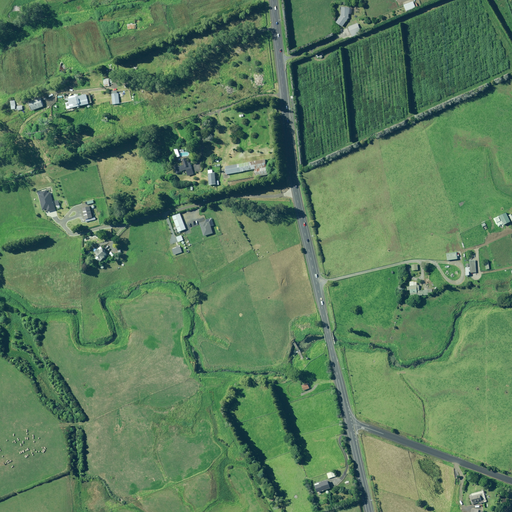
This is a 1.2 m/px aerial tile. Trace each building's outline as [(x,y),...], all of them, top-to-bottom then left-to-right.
[(409,0),(403,2),(406,12),(416,8),(413,0),(409,0)] [(342,27),(347,20),(349,18),(349,7),(341,7),(341,15),(336,22),(342,27)] [(357,23),(348,27),(352,37),(362,33),(357,23)] [(70,63),(59,63),(59,72),(66,72),(66,71),(70,71),(70,63)] [(119,93),(111,94),(112,105),(120,104),(119,93)] [(68,100),(69,103),(65,103),(66,107),(69,106),(70,108),(92,103),(90,94),(78,96),(78,94),(68,97),(68,96),(67,96),(66,96),(65,96),(65,97),(64,97),(64,98),(64,99),(65,99),(65,100),(66,100),(67,100),(68,100)] [(194,174),(189,157),(184,159),(186,164),(179,166),(178,164),(175,165),(178,174),(181,173),(181,171),(186,170),(188,176),(194,174)] [(226,175),(238,172),(237,168),(246,166),(246,171),(254,169),(256,177),(268,175),(265,158),(225,166),(226,175)] [(209,185),(216,184),(216,185),(219,185),(218,179),(216,179),(215,173),(212,173),(212,170),(207,170),(209,185)] [(511,222),(507,212),(499,216),(504,225),(511,222)] [(186,229),(180,213),(172,217),(178,232),(186,229)] [(101,246),(94,252),(97,256),(95,258),(99,262),(107,255),(105,252),(106,251),(101,246)] [(180,246),(170,250),(172,256),(179,253),(180,255),(183,254),(180,246)] [(476,260),(469,260),(469,267),(466,267),(466,275),(469,275),(469,273),(476,273),(476,260)] [(410,287),(407,287),(407,290),(410,290),(410,296),(434,295),(434,289),(429,289),(429,288),(424,288),(424,290),(421,290),(421,288),(420,288),(420,284),(417,284),(417,282),(410,282),(410,287)] [(317,493),(331,488),(328,480),(321,483),(322,484),(315,486),(317,493)] [(485,502),(483,493),(471,496),(473,504),(480,502),(480,503),(485,502)]
